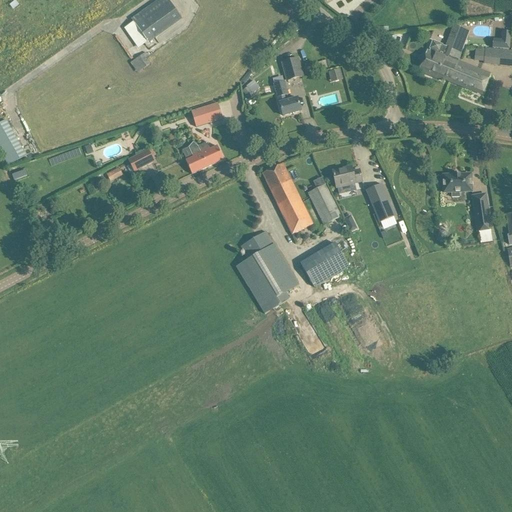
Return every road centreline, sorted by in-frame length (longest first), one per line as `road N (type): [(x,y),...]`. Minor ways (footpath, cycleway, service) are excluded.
road 1 (tertiary): [(394,126),(311,139),(239,163),(0,286)]
road 2 (unclassified): [(394,126),(381,62),(304,0)]
